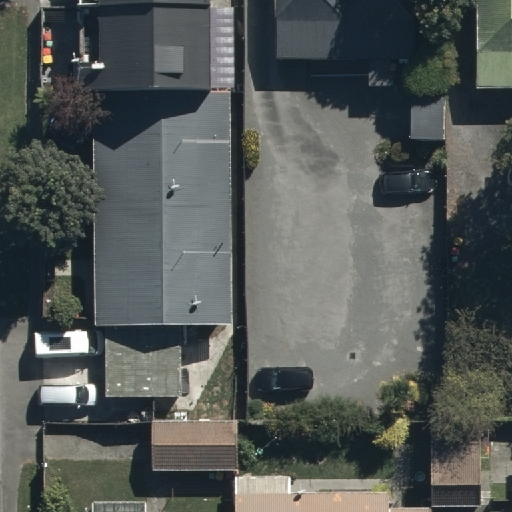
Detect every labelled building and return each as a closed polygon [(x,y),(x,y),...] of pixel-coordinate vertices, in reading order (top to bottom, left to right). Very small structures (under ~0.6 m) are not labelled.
[(80,0),(82,107),(94,106),(97,336),(111,335),(112,406),(187,405),(186,334),(233,333),(230,105),(238,105),(236,0),(80,0)] [(277,0),(280,69),(403,66),(401,0),(277,0)] [(511,0),(470,0),(472,99),(511,98),(511,0)] [(237,426),(153,426),(153,478),(237,478),(237,426)] [(431,459),(431,509),(479,509),(479,459),(431,459)] [(145,511),(145,506),(93,507),(92,511),(385,511),(386,502),(288,503),(288,481),(236,482),(236,511),(145,511)]
